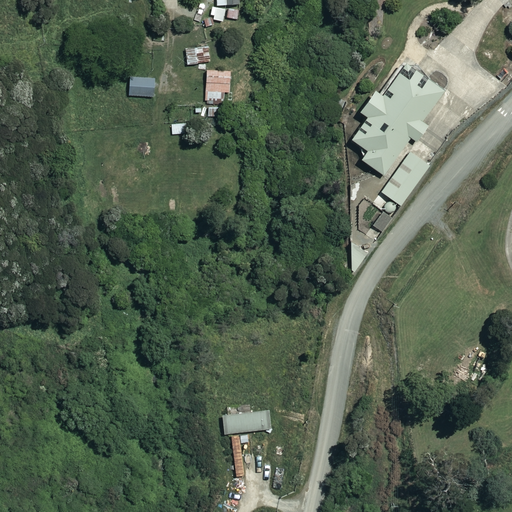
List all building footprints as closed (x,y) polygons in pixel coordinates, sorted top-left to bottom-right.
[(224,21),(226,9),(212,7),(211,14),(214,14),(213,19),(224,21)] [(240,8),(229,8),(228,20),(239,20),(240,8)] [(210,61),(208,46),(186,49),(188,64),(210,61)] [(444,90),(416,69),(408,79),(398,72),(381,95),(375,90),(359,111),(367,117),(351,138),(367,150),(361,159),(383,175),(411,137),(416,141),(427,126),(421,121),(444,90)] [(230,71),(207,70),(206,102),(221,102),(222,92),(230,92),(230,71)] [(155,78),(130,77),(129,95),(154,96),(155,78)] [(187,123),(172,124),(173,134),(188,133),(187,123)] [(429,165),(410,152),(382,192),(401,205),(429,165)] [(394,218),(383,210),(372,226),(383,234),(394,218)] [(271,411),(223,416),(224,434),(272,429),(271,411)]
